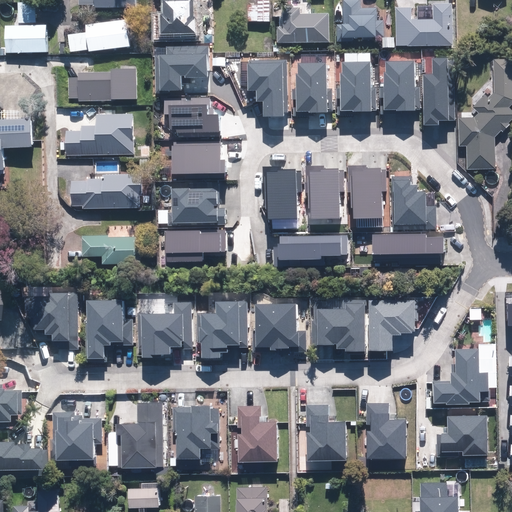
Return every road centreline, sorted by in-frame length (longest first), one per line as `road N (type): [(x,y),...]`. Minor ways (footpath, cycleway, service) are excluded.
road 1 (residential): [(485,268),(406,369),(50,377)]
road 2 (residential): [(249,218),(248,174),(262,145),(388,141),(455,187),(485,268)]
